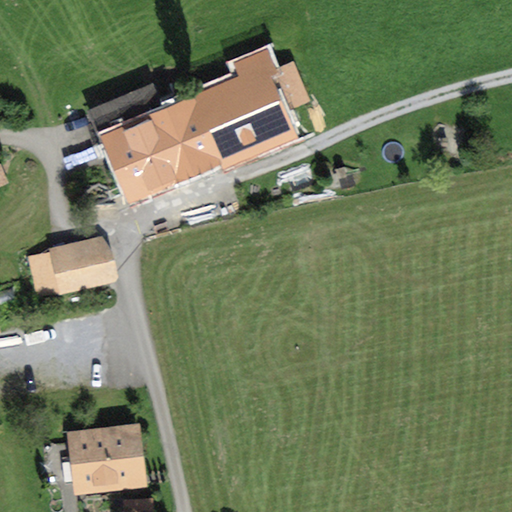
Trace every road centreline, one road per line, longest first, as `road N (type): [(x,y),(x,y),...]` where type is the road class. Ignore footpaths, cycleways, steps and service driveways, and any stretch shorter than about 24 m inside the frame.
road 1 (unclassified): [(511,77),(194,195),(138,221),(123,237)]
road 2 (unclassified): [(182,511),(123,237)]
